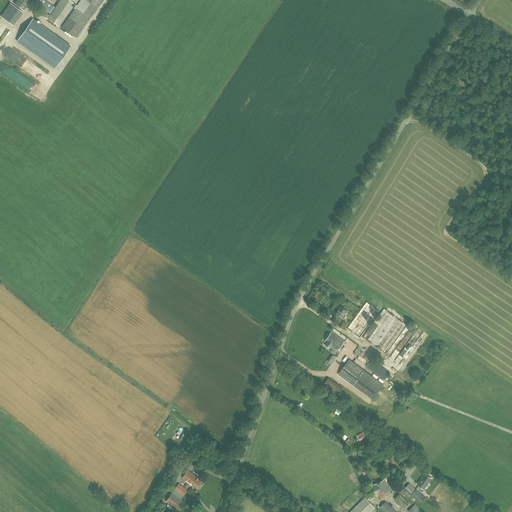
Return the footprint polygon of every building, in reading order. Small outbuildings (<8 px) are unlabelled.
[(24,11),(31,0),(17,0),(15,4),(24,11)] [(74,4),(68,0),(59,0),(47,18),(58,27),(74,4)] [(76,37),(102,0),(81,0),(62,27),(76,37)] [(70,46),(32,19),(18,40),(56,66),(70,46)] [(342,318),(348,311),(344,308),(340,306),(335,313),(342,318)] [(370,331),(368,333),(371,335),(369,338),(374,341),(377,337),(370,331)] [(337,351),(344,341),(332,332),(325,342),(326,343),(325,344),(330,348),(331,346),(337,351)] [(393,358),(399,348),(395,345),(389,355),(393,358)] [(372,400),(384,384),(349,359),(338,374),(372,400)] [(382,370),(389,376),(393,372),(385,366),(382,370)] [(337,396),(343,387),(328,377),(322,386),(337,396)] [(182,442),(190,433),(188,432),(186,430),(179,440),(181,442),(182,442)] [(363,431),(357,434),(360,439),(366,436),(363,431)] [(363,446),(370,442),(368,437),(360,442),(363,446)] [(200,479),(188,470),(181,480),(185,482),(186,481),(187,482),(186,483),(187,484),(190,486),(191,484),(191,483),(197,488),(202,482),(199,480),(200,479)] [(421,479),(417,484),(419,485),(424,489),(431,479),(425,474),(423,477),(421,479)] [(381,499),(392,494),(387,484),(385,479),(371,486),(375,495),(378,493),(381,499)] [(187,489),(184,488),(179,483),(174,489),(183,495),(187,489)] [(164,495),(170,487),(166,484),(160,491),(164,495)] [(416,490),(409,484),(405,488),(412,494),(415,491),(416,490)] [(408,498),(411,495),(409,493),(404,489),(401,492),(406,496),(408,498)] [(416,489),(416,490),(415,491),(412,494),(411,495),(420,503),(425,497),(416,489)] [(180,498),(172,493),(170,495),(178,501),(180,499),(180,498)] [(404,507),(409,502),(399,494),(395,499),(404,507)] [(178,501),(170,495),(166,501),(180,511),(187,503),(180,499),(180,498),(178,501)] [(371,511),(375,511),(377,510),(365,497),(350,511),(369,511),(371,511)] [(384,511),(395,511),(385,502),(380,507),(384,511)]
